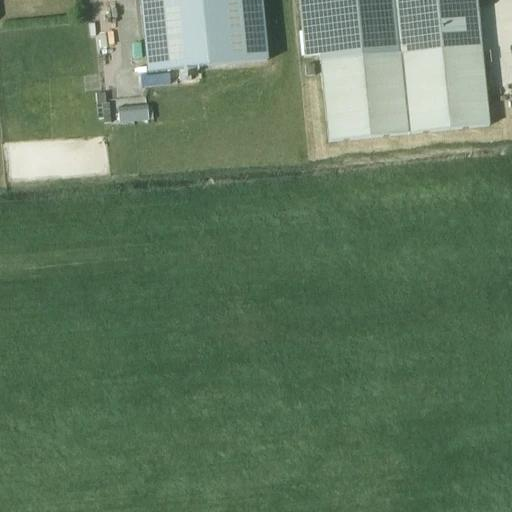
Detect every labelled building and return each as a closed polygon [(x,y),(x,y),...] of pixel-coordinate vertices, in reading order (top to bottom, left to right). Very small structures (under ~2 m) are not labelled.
[(139,0),(146,73),(265,62),(259,0),(139,0)] [(297,0),(304,59),(317,58),(318,61),(318,64),(319,64),(327,145),(488,129),(475,0),(297,0)] [(313,65),(304,65),(305,77),(314,76),(313,65)] [(102,107),(106,107),(104,96),(95,97),(96,108),(102,107)] [(117,109),(118,124),(147,121),(146,106),(117,109)] [(102,107),(103,120),(104,127),(110,126),(108,107),(106,107),(102,107)]
